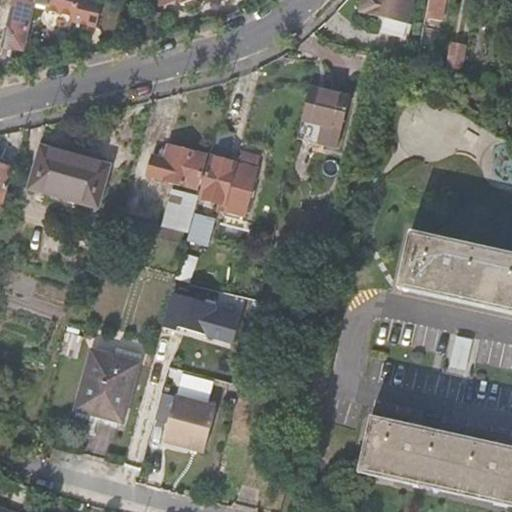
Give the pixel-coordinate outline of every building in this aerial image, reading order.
[(0,0),(0,51),(1,46),(11,0),(0,0)] [(11,0),(1,46),(20,51),(33,2),(46,5),(45,8),(69,15),(68,19),(93,27),(101,1),(96,0),(11,0)] [(413,0),(361,0),(358,12),(380,18),(407,24),(413,0)] [(423,0),(420,19),(436,22),(440,0),(423,0)] [(407,24),(380,18),(377,32),(403,39),(407,24)] [(409,71),(416,75),(419,56),(412,54),(409,71)] [(342,133),(349,100),(307,90),(299,124),(342,133)] [(235,166),(227,163),(235,135),(216,130),(197,198),(220,205),(217,212),(224,214),(225,211),(242,216),(255,171),(235,166)] [(91,223),(108,168),(94,164),(76,158),(41,148),(28,188),(53,196),(51,203),(61,214),(91,223)] [(152,158),(147,177),(195,191),(204,158),(167,148),(165,152),(163,160),(156,159),(152,158)] [(156,159),(163,160),(165,152),(158,151),(156,159)] [(76,158),(94,164),(96,157),(77,152),(76,158)] [(255,171),(258,160),(238,154),(235,166),(255,171)] [(0,208),(0,209),(12,170),(0,166),(0,208)] [(188,223),(196,198),(186,196),(179,220),(188,223)] [(511,255),(405,233),(391,291),(511,316),(511,255)] [(212,314),(214,306),(169,295),(160,329),(175,333),(176,329),(233,344),(239,321),(212,314)] [(122,426),(141,365),(89,349),(71,413),(122,426)] [(214,406),(173,395),(161,444),(202,456),(214,406)] [(511,511),(511,452),(366,419),(352,477),(511,511)]
